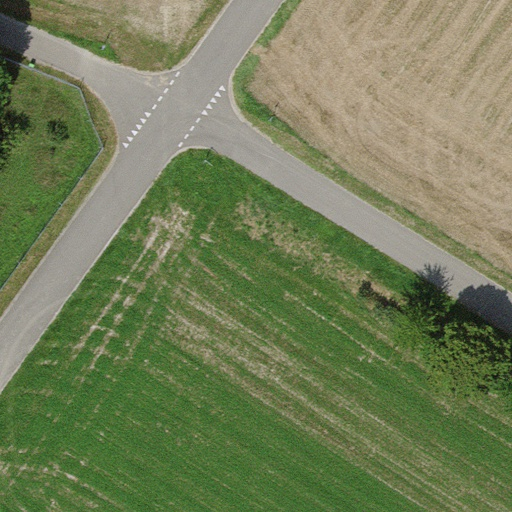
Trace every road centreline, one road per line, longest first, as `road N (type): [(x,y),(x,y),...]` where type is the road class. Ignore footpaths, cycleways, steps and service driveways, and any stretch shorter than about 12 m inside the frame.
road 1 (unclassified): [(511,312),(204,116),(180,114)]
road 2 (unclassified): [(180,114),(0,365)]
road 3 (track): [(180,114),(155,111),(89,67),(0,30)]
road 4 (unclassified): [(263,0),(180,114)]
